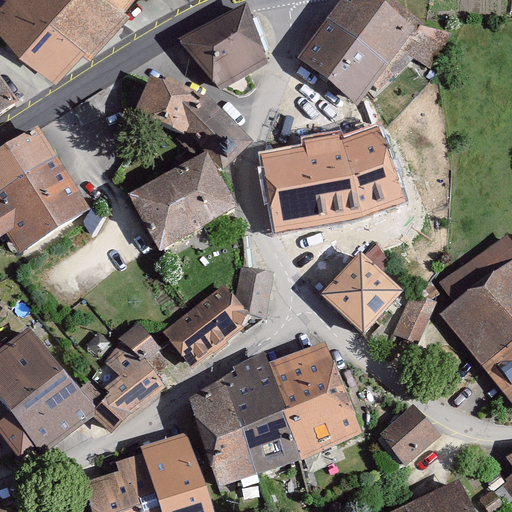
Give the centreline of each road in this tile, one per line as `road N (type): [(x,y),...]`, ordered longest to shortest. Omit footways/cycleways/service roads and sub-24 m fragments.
road 1 (residential): [(0,488),(152,429),(302,306)]
road 2 (residential): [(302,306),(445,415),(511,433)]
road 3 (residential): [(261,146),(261,233),(302,306)]
road 4 (residential): [(261,146),(215,93),(132,53)]
road 5 (tertiary): [(0,134),(132,53)]
road 6 (tertiary): [(132,53),(175,26),(271,0)]
road 7 (residential): [(272,0),(283,72),(261,146)]
